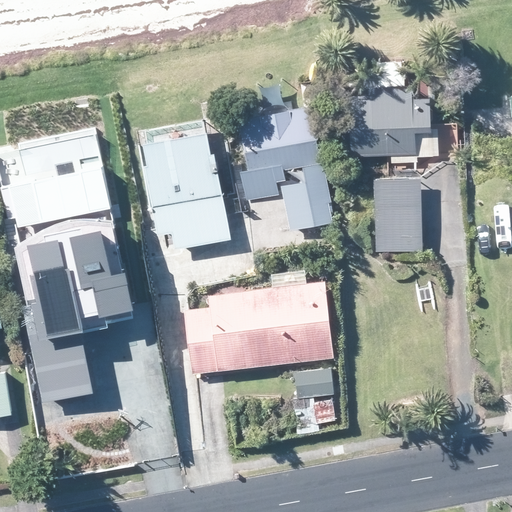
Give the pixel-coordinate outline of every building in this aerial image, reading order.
[(437,130),(437,97),(419,98),(419,95),(355,96),(357,139),(357,156),(421,153),(421,130),(437,130)] [(236,171),(243,201),(277,194),(285,235),(334,225),(310,104),(235,119),(246,169),(236,171)] [(23,111),(0,115),(0,150),(30,145),(23,111)] [(230,212),(228,193),(222,153),(219,153),(216,134),(152,142),(155,165),(152,165),(157,208),(162,234),(177,232),(179,247),(234,239),(230,212)] [(9,189),(19,229),(113,206),(103,166),(9,189)] [(418,177),(367,180),(370,254),(421,252),(418,177)] [(120,222),(107,219),(94,219),(81,220),(68,222),(56,226),(44,231),(32,238),(22,246),(34,305),(28,306),(30,313),(46,400),(98,391),(87,331),(113,326),(110,316),(143,309),(141,303),(136,272),(130,273),(120,222)] [(197,372),(224,369),(337,357),(328,281),(214,294),(215,305),(190,308),(197,372)] [(334,368),(300,371),(302,397),(337,393),(334,368)] [(0,373),(0,415),(16,413),(9,372),(0,373)] [(336,399),(316,401),(318,422),(338,420),(336,399)]
